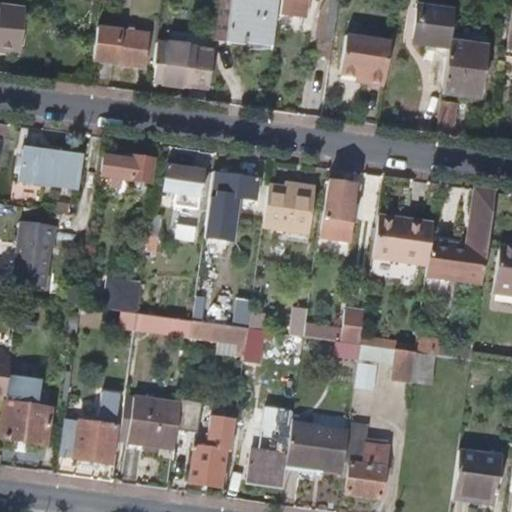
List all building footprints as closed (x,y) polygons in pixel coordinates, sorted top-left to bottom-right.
[(227,43),(233,0),(220,0),(215,41),(227,43)] [(273,44),(279,1),(271,0),(233,0),(227,43),(246,46),(247,41),(273,44)] [(282,0),(280,16),(297,19),(300,0),(304,0),(306,0),(305,0),(282,0)] [(332,43),(338,1),(329,0),(327,0),(322,14),(319,22),(317,38),(321,39),(320,42),(332,43)] [(449,43),(454,9),(417,3),(411,43),(448,49),(449,43)] [(0,52),(18,56),(24,11),(0,8),(0,10),(0,52)] [(143,67),(147,35),(97,28),(93,61),(143,67)] [(384,87),(390,43),(341,36),(335,75),(367,80),(367,84),(384,87)] [(321,39),(317,38),(314,63),(329,64),(332,43),(320,42),(321,39)] [(478,99),(485,47),(449,43),(448,49),(442,93),(478,99)] [(198,75),(200,58),(195,58),(195,53),(156,47),(153,66),(156,66),(153,83),(190,88),(192,75),(198,75)] [(208,91),(213,55),(195,53),(195,58),(200,58),(198,75),(192,75),(190,88),(208,91)] [(451,136),(456,105),(440,103),(436,134),(451,136)] [(75,191),(80,160),(24,152),(20,182),(75,191)] [(148,183),(152,161),(132,158),(132,161),(104,157),(101,177),(148,183)] [(198,208),(203,172),(167,167),(163,191),(175,193),(174,204),(176,207),(195,210),(198,208)] [(254,200),(257,180),(213,174),(204,237),(230,241),(236,198),(254,200)] [(351,208),(354,187),(327,183),(322,219),(353,223),(355,209),(351,208)] [(306,234),(311,193),(268,186),(262,228),(306,234)] [(482,283),(494,193),(474,191),(466,248),(429,242),(426,266),(425,275),(482,283)] [(155,253),(161,218),(150,216),(145,251),(155,253)] [(420,266),(425,224),(377,217),(371,259),(420,266)] [(44,289),(52,226),(20,222),(12,284),(44,289)] [(426,266),(429,242),(431,224),(425,224),(420,266),(426,266)] [(511,296),(511,249),(499,248),(494,294),(511,296)] [(80,306),(84,281),(71,279),(68,305),(80,306)] [(136,314),(140,284),(106,279),(102,310),(119,312),(136,314)] [(305,324),(307,312),(293,310),(290,336),(304,338),(305,324)] [(360,337),(363,312),(347,310),(344,329),(343,343),(359,346),(360,337)] [(134,329),(136,314),(119,312),(117,330),(134,332),(134,329)] [(190,337),(192,322),(136,314),(134,329),(190,337)] [(262,332),(264,316),(250,314),(248,330),(262,332)] [(246,345),(248,330),(192,322),(190,337),(217,341),(246,345)] [(334,342),(343,343),(344,329),(305,324),(304,338),(334,342)] [(257,365),(262,332),(248,330),(246,345),(244,359),(243,362),(257,365)] [(414,353),(416,345),(360,337),(359,346),(379,348),(394,350),(414,353)] [(416,345),(414,353),(418,354),(435,356),(436,357),(439,340),(417,337),(416,345)] [(246,345),(217,341),(215,355),(244,359),(246,345)] [(357,357),(359,346),(343,343),(334,342),(332,357),(357,361),(357,357)] [(378,359),(379,348),(359,346),(357,357),(378,359)] [(411,382),(414,353),(394,350),(390,379),(411,382)] [(435,356),(418,354),(415,382),(431,384),(435,356)] [(9,377),(11,362),(0,360),(0,402),(5,403),(9,377)] [(375,366),(357,363),(353,389),(371,391),(375,366)] [(47,446),(53,410),(27,406),(30,380),(9,377),(5,403),(0,440),(47,446)] [(109,465),(119,397),(101,394),(96,424),(64,419),(59,455),(74,458),(74,460),(109,465)] [(127,444),(133,399),(125,398),(119,442),(127,444)] [(175,450),(181,405),(133,399),(127,444),(175,450)] [(286,465),(291,425),(293,413),(264,409),(261,430),(273,432),(271,445),(274,445),(271,463),(250,460),(247,481),(283,486),(286,465)] [(315,423),(344,426),(345,417),(316,413),(315,423)] [(220,488),(226,453),(231,453),(235,421),(209,417),(207,434),(210,434),(208,448),(195,447),(189,484),(220,488)] [(350,464),(349,467),(361,468),(364,446),(387,449),(388,442),(366,439),(367,426),(348,424),(347,433),(343,463),(350,464)] [(343,463),(347,433),(291,425),(286,465),(341,473),(343,463)] [(380,500),(387,449),(364,446),(361,468),(349,467),(345,495),(380,500)] [(495,503),(502,458),(458,451),(452,496),(495,503)]
